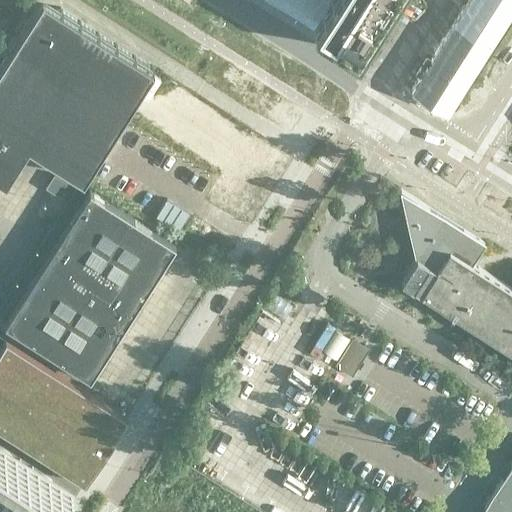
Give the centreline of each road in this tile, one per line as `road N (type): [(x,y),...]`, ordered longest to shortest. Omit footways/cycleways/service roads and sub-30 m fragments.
road 1 (residential): [(353,85),(87,511)]
road 2 (unclassified): [(353,85),(220,0)]
road 3 (unclassified): [(463,150),(353,85)]
